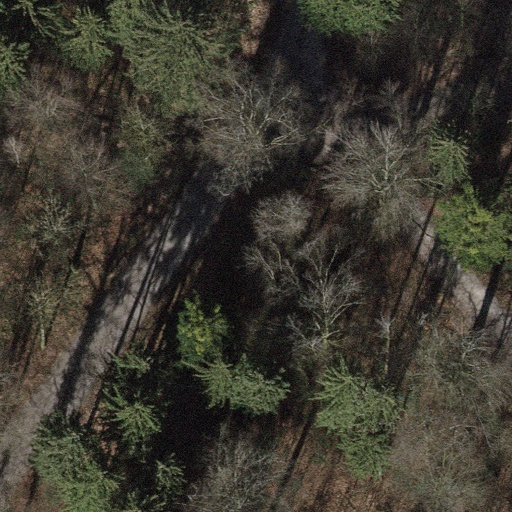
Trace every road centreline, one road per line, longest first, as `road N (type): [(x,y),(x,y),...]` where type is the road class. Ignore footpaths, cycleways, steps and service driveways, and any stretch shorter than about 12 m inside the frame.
road 1 (track): [(318,0),(294,90),(0,478)]
road 2 (track): [(511,318),(294,90)]
road 3 (track): [(511,86),(399,112),(294,90)]
